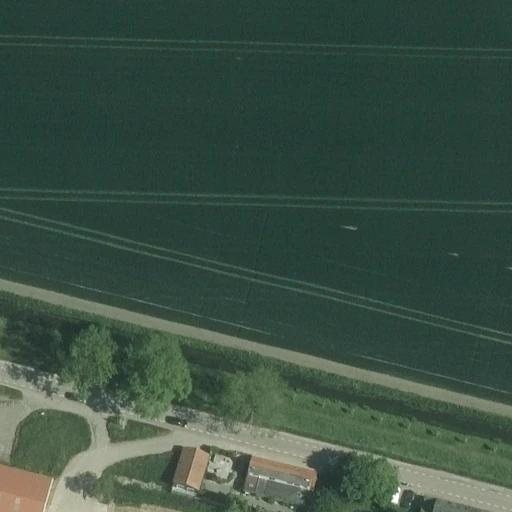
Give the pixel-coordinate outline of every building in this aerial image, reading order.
[(197,495),(208,457),(183,450),(172,488),(197,495)] [(303,508),(304,505),(307,492),(313,494),(318,473),(253,457),(244,493),(303,508)] [(0,511),(44,511),(52,485),(0,471),(0,511)] [(314,511),(318,498),(309,496),(305,511),(314,511)] [(476,511),(424,499),(420,511),(476,511)]
